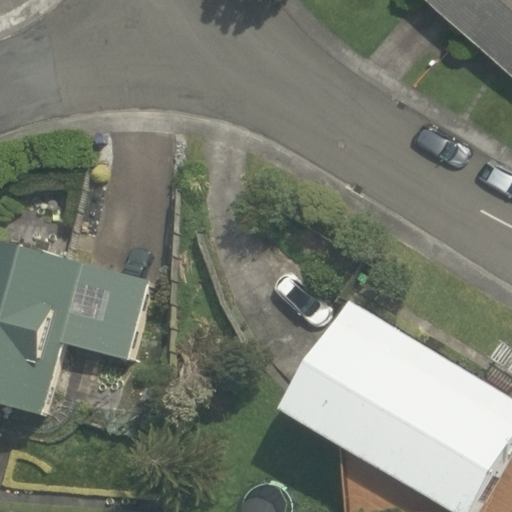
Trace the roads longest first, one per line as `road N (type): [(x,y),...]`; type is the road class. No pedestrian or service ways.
road 1 (residential): [(511,226),(275,84),(181,68)]
road 2 (residential): [(181,68),(106,65),(0,95)]
